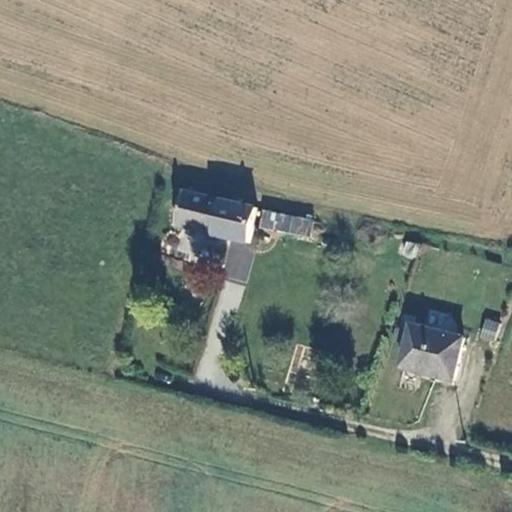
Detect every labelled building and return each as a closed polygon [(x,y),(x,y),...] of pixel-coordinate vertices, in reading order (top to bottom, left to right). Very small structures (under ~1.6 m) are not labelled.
[(249,243),(258,208),(185,189),(176,224),(249,243)] [(319,239),(322,225),(266,213),(263,227),(319,239)] [(419,250),(404,248),(402,255),(417,259),(419,250)] [(482,319),(482,339),(497,339),(497,319),(482,319)] [(471,335),(418,323),(408,368),(461,381),(471,335)]
